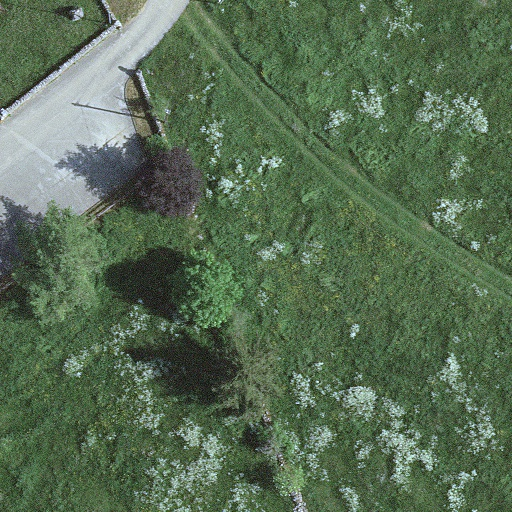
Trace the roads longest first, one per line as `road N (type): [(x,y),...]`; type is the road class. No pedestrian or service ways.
road 1 (track): [(511,289),(357,188),(170,2)]
road 2 (unclassified): [(0,151),(122,54),(172,0)]
